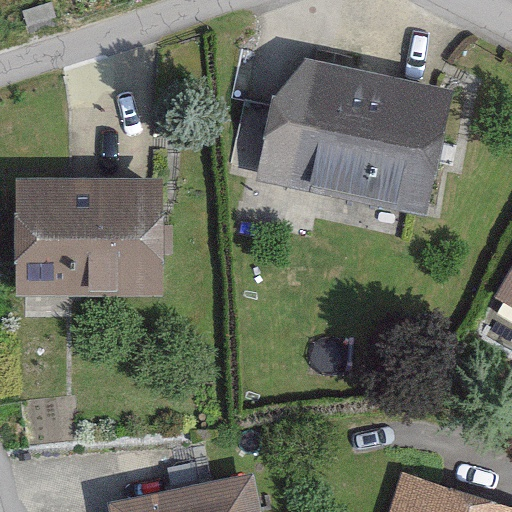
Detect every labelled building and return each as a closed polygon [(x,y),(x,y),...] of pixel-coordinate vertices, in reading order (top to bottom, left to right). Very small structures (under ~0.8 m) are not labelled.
[(311,74),(281,106),(265,179),(416,210),(439,101),(311,74)] [(157,188),(16,187),(15,297),(156,299),(157,261),(174,261),(174,229),(157,229),(157,188)] [(511,251),(480,312),(511,328),(511,251)] [(240,511),(233,478),(101,507),(101,511),(240,511)] [(492,511),(407,486),(398,511),(492,511)]
